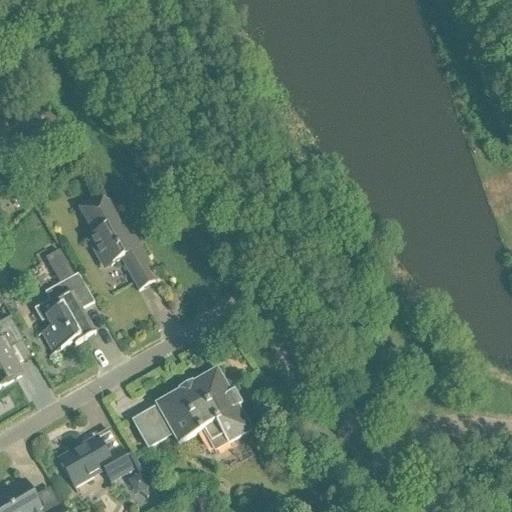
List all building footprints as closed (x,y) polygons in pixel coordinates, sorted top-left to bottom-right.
[(85,185),(82,187),(90,201),(93,199),(85,185)] [(140,250),(142,251),(135,239),(130,241),(109,205),(96,202),(78,212),(94,240),(89,243),(103,266),(103,267),(103,268),(105,267),(110,268),(111,270),(112,269),(121,264),(139,295),(155,286),(140,260),(140,250)] [(94,307),(78,278),(74,281),(58,254),(45,261),(60,288),(67,300),(52,309),(51,308),(36,316),(43,328),(48,326),(50,331),(42,335),(55,357),(73,347),(75,350),(95,338),(82,314),(94,307)] [(24,345),(10,321),(0,326),(0,392),(21,380),(7,355),(24,345)] [(215,456),(251,435),(237,411),(240,409),(233,397),(230,398),(217,374),(192,388),(191,386),(179,393),(180,395),(156,409),(157,411),(133,425),(148,452),(173,438),(179,449),(203,435),(215,456)] [(111,486),(132,474),(123,457),(110,464),(97,442),(59,465),(74,491),(103,474),(111,486)] [(62,511),(61,510),(56,511),(39,511),(24,484),(7,494),(9,496),(0,500),(0,511),(62,511)]
